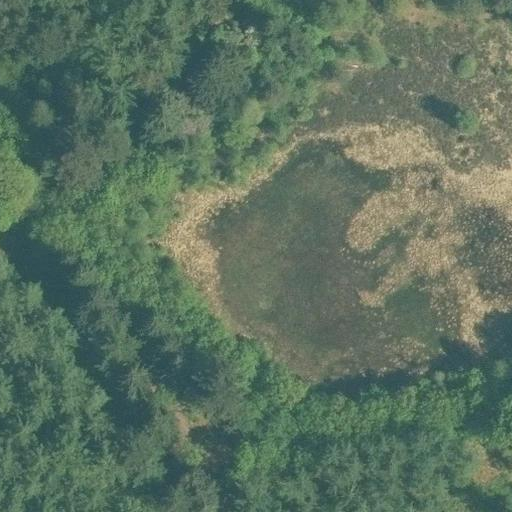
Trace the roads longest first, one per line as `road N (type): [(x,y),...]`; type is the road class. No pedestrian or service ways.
road 1 (track): [(0,113),(106,278),(211,482)]
road 2 (track): [(511,418),(250,454),(211,482)]
